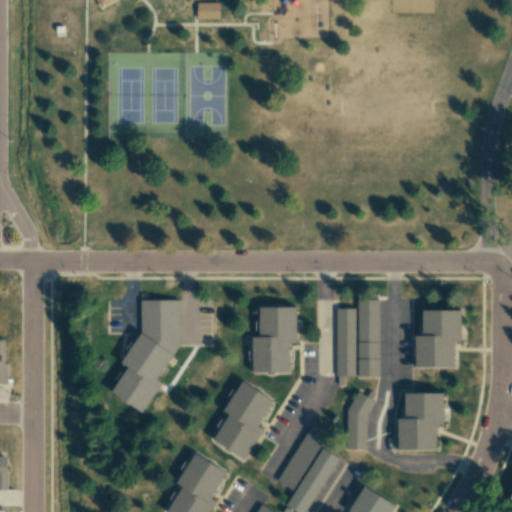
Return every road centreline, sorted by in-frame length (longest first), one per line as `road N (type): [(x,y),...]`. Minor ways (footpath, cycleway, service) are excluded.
road 1 (residential): [(31,262),(499,262)]
road 2 (residential): [(499,262),(495,423),(457,511)]
road 3 (residential): [(31,511),(31,262)]
road 4 (residential): [(324,262),(325,375),(269,473)]
